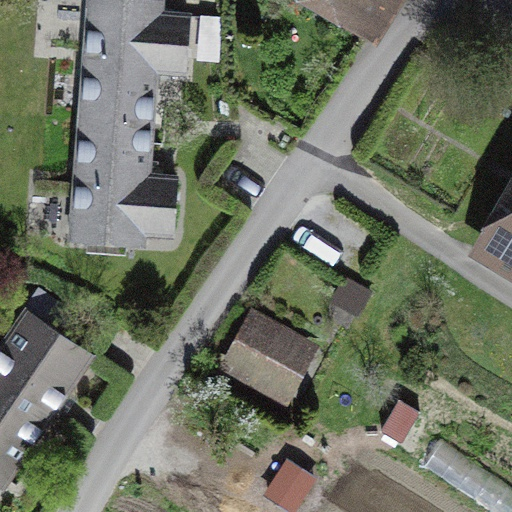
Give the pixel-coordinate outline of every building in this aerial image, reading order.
[(166,12),(167,0),(161,0),(89,0),(69,244),(147,250),(148,239),(176,241),(181,177),(154,175),(163,77),(190,79),(195,14),(166,12)] [(377,0),(337,0),(367,18),(377,0)] [(511,207),(481,260),(511,278),(511,207)] [(372,293),(346,278),(331,304),(357,319),(372,293)] [(98,356),(29,310),(2,349),(0,347),(0,499),(1,500),(98,356)] [(320,346),(253,310),(220,371),(286,408),(320,346)] [(331,437),(318,428),(309,440),(322,449),(331,437)] [(287,454),(270,492),(300,505),(317,468),(287,454)]
